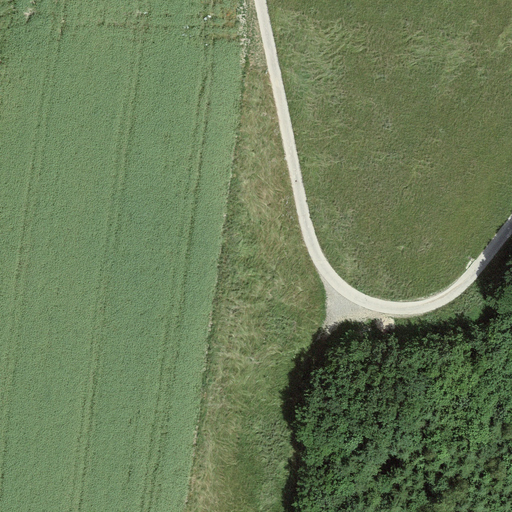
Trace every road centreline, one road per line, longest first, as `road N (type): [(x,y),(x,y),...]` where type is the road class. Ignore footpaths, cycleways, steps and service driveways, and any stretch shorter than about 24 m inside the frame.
road 1 (track): [(257,0),(303,235),(320,272),(356,301),(398,312),(440,305),(511,227)]
road 2 (track): [(283,511),(300,363),(346,293)]
